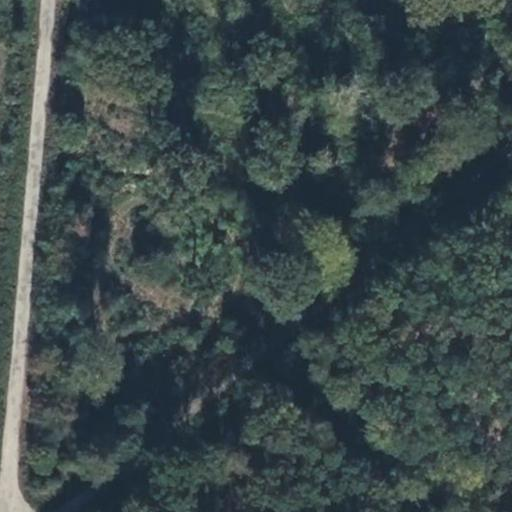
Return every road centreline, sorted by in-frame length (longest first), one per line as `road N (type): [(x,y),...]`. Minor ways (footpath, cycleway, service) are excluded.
road 1 (track): [(511,153),(82,511)]
road 2 (track): [(12,511),(48,0)]
